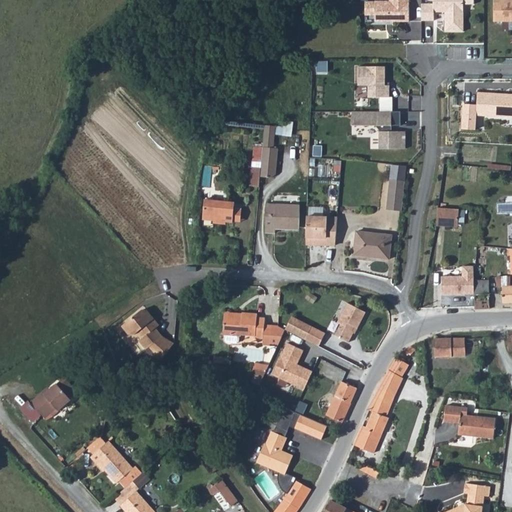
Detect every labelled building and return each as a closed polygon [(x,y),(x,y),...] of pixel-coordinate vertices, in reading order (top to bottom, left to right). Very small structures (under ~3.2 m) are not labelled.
[(389,0),(389,2),(375,2),(375,22),(386,22),(386,20),(390,20),(392,22),(408,22),(408,0),(389,0)] [(430,0),(431,5),(422,5),(421,21),(431,21),(431,13),(443,13),(443,32),(460,32),(461,5),(471,5),(471,0),(430,0)] [(511,0),(493,0),(494,22),(511,21),(511,0)] [(385,67),(358,67),(358,86),(368,86),(368,97),(389,98),(389,86),(384,86),(385,67)] [(511,95),(478,93),(477,104),(462,103),(461,129),(475,131),(476,115),(511,118),(511,95)] [(400,112),(352,112),(352,126),(375,126),(380,131),(379,149),(405,149),(405,132),(391,132),(391,126),(400,126),(400,112)] [(267,141),(265,155),(264,173),(276,174),(280,170),(282,144),(277,144),(280,121),(277,121),(277,123),(269,122),(267,141)] [(267,141),(259,140),(258,140),(257,155),(265,155),(267,141)] [(386,205),(401,207),(403,195),(406,161),(390,159),(386,205)] [(303,202),(270,199),(268,228),(277,229),(278,225),(302,226),(303,202)] [(233,201),(218,201),(201,200),(199,221),(211,222),(211,225),(215,225),(224,226),(224,222),(232,223),(232,221),(233,210),(233,201)] [(439,202),(437,220),(460,220),(460,203),(439,202)] [(337,217),(308,216),(306,246),(335,247),(337,217)] [(392,231),(357,225),(352,250),(387,255),(392,231)] [(505,296),(511,296),(511,270),(504,270),(503,275),(498,275),(498,282),(504,282),(505,296)] [(464,288),(464,275),(458,275),(458,272),(448,272),(448,278),(442,278),(442,289),(464,288)] [(475,274),(475,287),(490,288),(488,275),(475,274)] [(475,287),(476,303),(492,302),(490,288),(475,287)] [(346,345),(351,335),(349,334),(352,330),(353,331),(354,331),(363,315),(345,306),(334,325),(338,328),(333,338),(346,345)] [(143,310),(122,325),(128,334),(134,335),(138,332),(143,338),(139,341),(146,349),(149,347),(161,361),(174,344),(162,337),(156,328),(160,326),(148,311),(143,310)] [(267,337),(268,325),(268,317),(260,316),(260,313),(245,312),(244,315),(228,315),(227,335),(228,335),(228,340),(232,343),(239,343),(243,341),(243,336),(244,336),(244,334),(259,334),(259,337),(267,337)] [(292,316),(286,330),(289,332),(306,339),(313,325),(292,316)] [(306,339),(320,345),(326,332),(313,325),(306,339)] [(280,327),(280,326),(273,326),(272,346),(277,347),(286,330),(280,327)] [(435,357),(468,357),(467,339),(435,339),(435,357)] [(467,339),(468,357),(476,356),(476,339),(467,339)] [(305,350),(289,342),(274,374),(306,389),(314,371),(307,368),(306,369),(298,365),(299,364),(305,350)] [(406,350),(404,348),(399,354),(403,358),(408,353),(411,355),(415,351),(410,346),(406,350)] [(409,364),(396,358),(389,371),(380,387),(398,395),(404,379),(403,378),(409,364)] [(266,371),(256,369),(251,381),(260,385),(266,371)] [(62,387),(70,381),(65,373),(56,380),(62,387)] [(46,389),(43,386),(29,396),(42,413),(55,402),(57,405),(76,388),(70,381),(62,387),(56,380),(51,385),(46,389)] [(347,409),(356,389),(341,382),(327,416),(342,423),(347,409)] [(155,387),(147,391),(151,400),(160,395),(155,387)] [(374,412),(388,417),(398,395),(380,387),(371,410),(374,412)] [(469,407),(446,405),(445,421),(461,422),(460,434),(495,437),(497,417),(468,414),(469,407)] [(364,427),(356,446),(375,453),(389,418),(388,417),(374,412),(367,428),(364,427)] [(301,415),(296,429),(322,440),(328,426),(301,415)] [(296,511),(310,489),(293,482),(294,480),(286,477),(293,459),(282,454),(286,442),(284,441),(286,435),(274,430),(272,437),(270,436),(266,449),(264,448),(257,468),(276,475),(276,482),(277,487),(281,492),(284,495),(281,500),(284,501),(277,511),(296,511)] [(100,434),(85,446),(91,452),(106,440),(100,434)] [(106,440),(91,452),(89,454),(100,468),(102,467),(114,481),(117,478),(123,485),(140,471),(134,464),(131,466),(107,439),(106,440)] [(377,479),(380,472),(368,467),(365,474),(377,479)] [(440,508),(441,510),(441,511),(489,511),(482,510),(485,489),(490,490),(492,480),(466,476),(464,486),(468,487),(466,497),(464,497),(440,508)] [(242,500),(226,477),(213,488),(218,493),(222,491),(233,506),(242,500)] [(123,499),(133,511),(160,511),(140,486),(123,499)] [(343,511),(349,502),(335,495),(326,511),(343,511)] [(360,511),(362,509),(349,502),(343,511),(360,511)]
